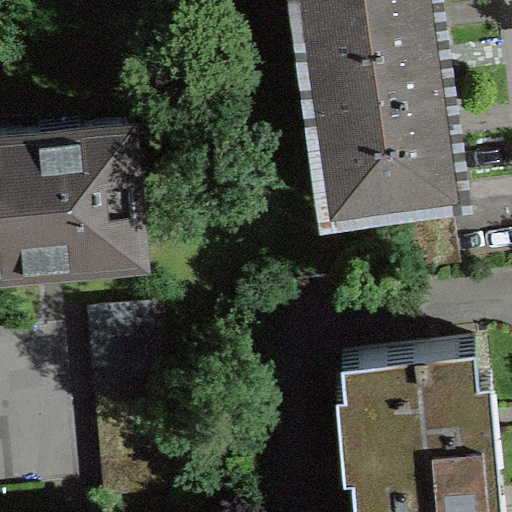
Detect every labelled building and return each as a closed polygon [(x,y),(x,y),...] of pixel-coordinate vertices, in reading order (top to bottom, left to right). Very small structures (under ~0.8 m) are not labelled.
[(437,0),(299,0),(327,198),(382,191),(392,263),(454,256),(443,182),(462,179),(446,61),(437,0)] [(126,114),(0,125),(0,252),(45,248),(137,240),(126,114)] [(102,394),(167,389),(159,296),(94,302),(102,394)] [(491,511),(486,450),(475,331),(343,346),(357,511),(491,511)] [(167,389),(102,394),(111,486),(176,480),(167,389)]
